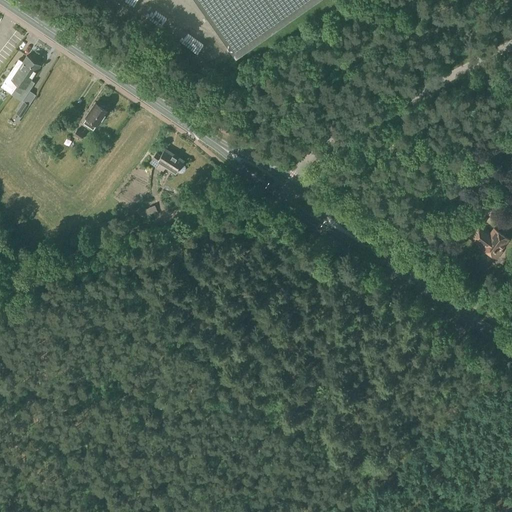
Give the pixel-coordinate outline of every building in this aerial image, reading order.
[(196,0),(235,55),(313,0),(196,0)] [(14,91),(18,84),(34,61),(26,56),(22,62),(19,60),(3,83),(14,91)] [(34,61),(18,84),(25,88),(28,83),(40,65),(34,61)] [(16,114),(22,118),(30,105),(24,101),(16,114)] [(86,116),(86,117),(82,122),(93,130),(97,124),(107,110),(95,102),(86,116)] [(67,115),(72,118),(74,116),(78,118),(81,114),(72,108),(67,115)] [(73,134),(81,139),(84,134),(77,129),(73,134)] [(156,153),(150,162),(154,165),(163,171),(165,167),(174,174),(176,170),(178,171),(181,172),(183,171),(185,168),(185,166),(184,163),(182,162),(183,161),(164,149),(160,155),(156,153)] [(468,237),(481,246),(481,247),(497,258),(502,252),(500,250),(508,239),(494,229),(491,232),(488,232),(477,224),(468,237)]
